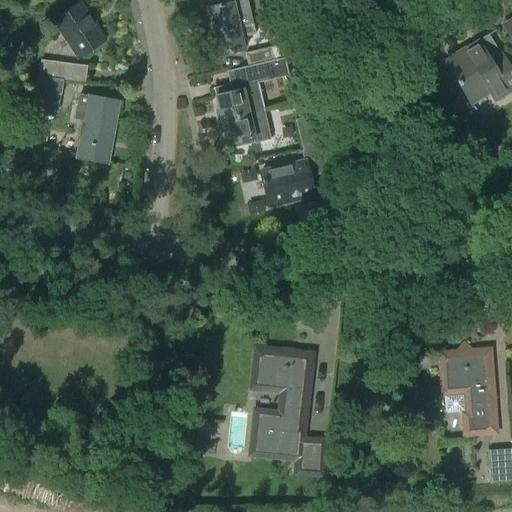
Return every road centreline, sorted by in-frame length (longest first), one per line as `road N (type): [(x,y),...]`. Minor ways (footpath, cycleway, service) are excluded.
road 1 (residential): [(511,261),(293,262),(148,245)]
road 2 (residential): [(148,245),(165,120),(148,0)]
road 3 (residential): [(148,245),(0,217)]
